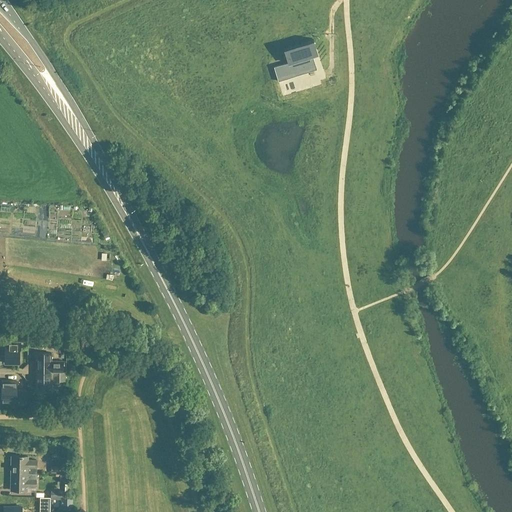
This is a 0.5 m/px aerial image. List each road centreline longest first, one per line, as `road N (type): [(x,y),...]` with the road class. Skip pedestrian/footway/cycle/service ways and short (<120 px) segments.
road 1 (primary): [(253,511),(185,331),(135,231)]
road 2 (primary): [(135,231),(81,124),(0,6)]
road 3 (primary): [(0,39),(135,231)]
road 4 (track): [(284,84),(330,66),(331,15),(342,0)]
